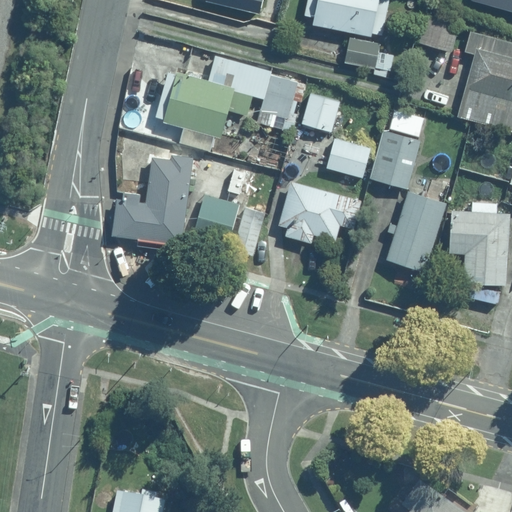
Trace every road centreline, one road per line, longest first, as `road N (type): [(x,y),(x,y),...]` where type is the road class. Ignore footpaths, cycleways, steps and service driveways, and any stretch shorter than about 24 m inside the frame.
road 1 (unclassified): [(108,0),(87,100),(67,302)]
road 2 (tertiary): [(511,420),(286,360)]
road 3 (tertiary): [(286,360),(67,302)]
road 4 (residential): [(67,302),(39,511)]
road 5 (residential): [(283,511),(267,469),(286,360)]
